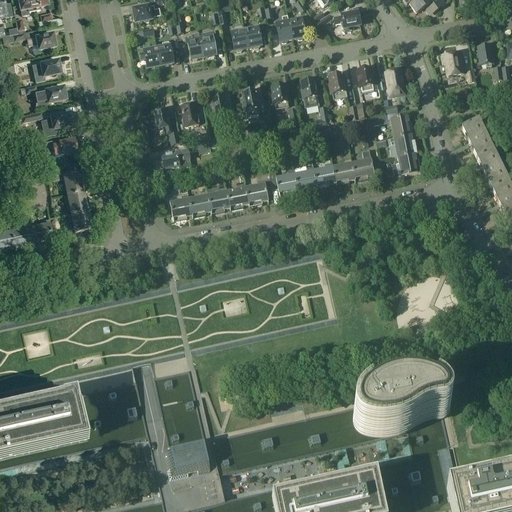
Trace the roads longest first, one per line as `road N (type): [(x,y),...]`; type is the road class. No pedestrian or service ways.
road 1 (unclassified): [(153,247),(446,192)]
road 2 (residential): [(121,95),(404,39)]
road 3 (residential): [(446,192),(421,69),(404,39)]
road 4 (unclassified): [(153,247),(121,95)]
road 5 (unclassified): [(91,101),(121,253)]
road 6 (unclassified): [(0,277),(121,253)]
road 7 (residential): [(511,295),(446,192)]
